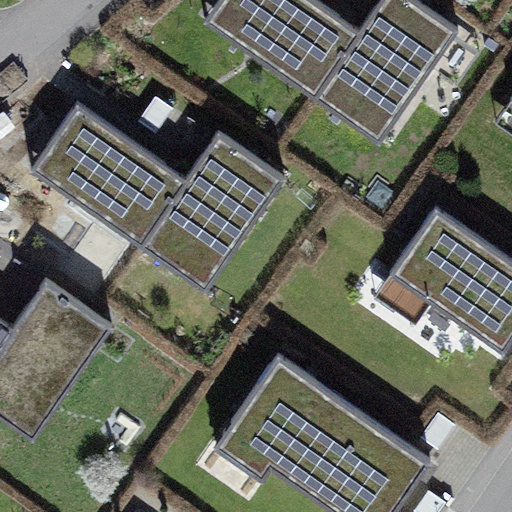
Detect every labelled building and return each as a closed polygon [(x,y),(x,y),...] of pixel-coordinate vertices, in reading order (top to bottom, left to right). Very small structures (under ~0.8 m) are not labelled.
[(315,96),(361,29),(318,0),(220,0),(206,21),(315,96)] [(381,0),(361,29),(315,96),(381,142),(460,29),(419,0),(381,0)] [(142,244),(187,177),(77,101),(31,168),(142,244)] [(187,177),(142,244),(207,289),(286,175),(220,130),(187,177)] [(391,273),(505,351),(511,341),(511,258),(437,206),(391,273)] [(47,279),(15,326),(0,347),(0,414),(34,438),(113,325),(47,279)] [(0,347),(15,326),(0,315),(0,347)] [(271,466),(338,511),(395,511),(432,460),(279,354),(216,444),(263,477),(271,466)] [(457,423),(438,412),(422,438),(441,450),(457,423)]
